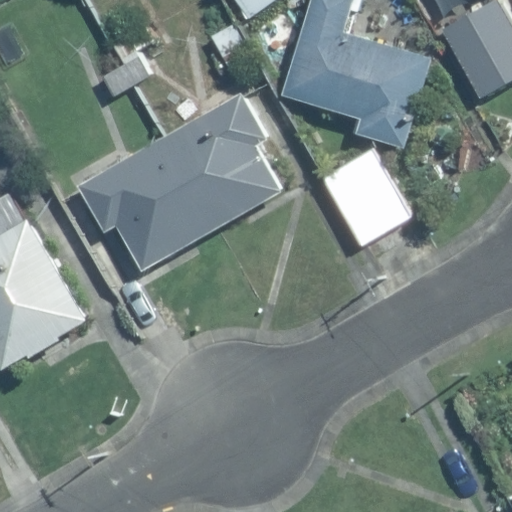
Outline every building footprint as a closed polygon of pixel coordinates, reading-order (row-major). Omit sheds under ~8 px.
[(242,0),(255,19),(283,0),(242,0)] [(316,0),(288,90),(367,116),(362,129),(410,144),(438,56),(353,29),(362,0),(316,0)] [(121,96),(122,95),(164,70),(151,47),(160,41),(149,22),(118,40),(131,62),(109,75),(121,96)] [(152,263),(166,254),(287,185),(261,140),(270,134),(246,91),(87,182),(112,224),(125,216),(152,263)] [(330,175),(336,185),(370,244),(416,217),(376,148),(330,175)] [(0,349),(8,365),(92,318),(34,214),(30,216),(17,192),(0,200),(0,349)]
